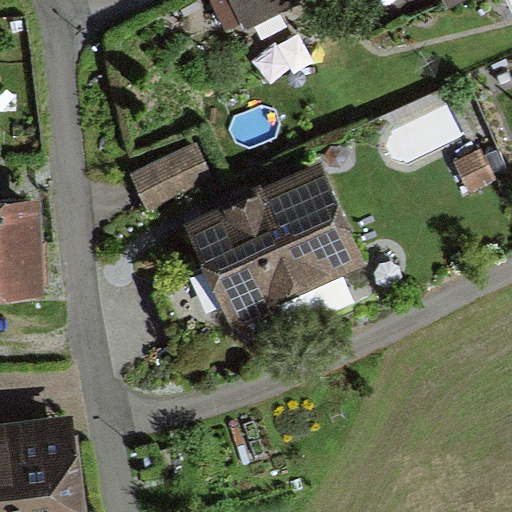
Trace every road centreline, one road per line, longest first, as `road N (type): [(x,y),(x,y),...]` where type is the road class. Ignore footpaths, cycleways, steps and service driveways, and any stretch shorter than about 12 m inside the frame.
road 1 (residential): [(109,425),(230,395),(511,270)]
road 2 (residential): [(54,14),(81,282),(109,425)]
